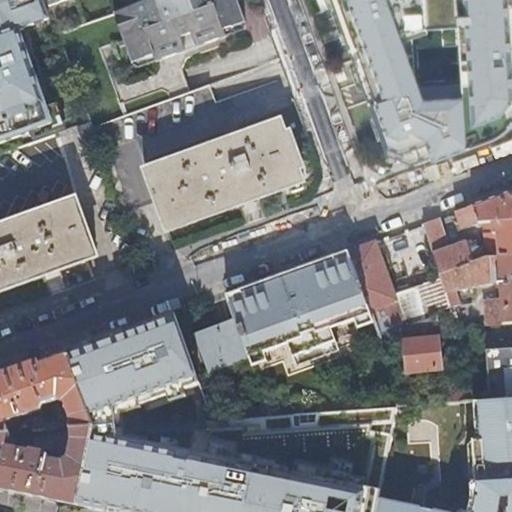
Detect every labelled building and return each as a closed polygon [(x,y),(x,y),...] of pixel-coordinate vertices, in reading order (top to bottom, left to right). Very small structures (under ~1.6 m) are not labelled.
[(0,0),(0,143),(59,122),(25,28),(49,19),(45,7),(63,0),(0,0)] [(245,22),(236,0),(152,0),(113,14),(127,52),(148,45),(152,56),(182,45),(178,33),(189,29),(194,41),(245,22)] [(417,162),(466,145),(492,135),(510,121),(511,117),(511,107),(510,107),(511,104),(511,0),(334,0),(389,151),(417,162)] [(132,63),(152,56),(148,45),(127,52),(132,63)] [(218,102),(211,85),(203,88),(209,105),(218,102)] [(93,149),(101,146),(94,127),(89,114),(76,119),(85,146),(93,149)] [(282,121),(207,148),(146,170),(168,231),(228,209),(304,182),(282,121)] [(438,219),(423,224),(440,274),(488,258),(511,256),(511,192),(455,213),(461,230),(479,224),(484,224),(486,247),(479,249),(477,243),(465,241),(448,247),(438,219)] [(69,287),(95,278),(89,260),(99,256),(78,198),(67,202),(0,226),(0,292),(62,269),(69,287)] [(350,250),(377,325),(381,336),(402,328),(438,315),(452,310),(451,306),(442,279),(397,295),(377,241),(350,250)] [(270,279),(227,295),(228,297),(237,322),(197,336),(210,374),(250,360),(266,355),(290,346),(294,360),(337,344),(332,331),(356,323),(359,331),(377,325),(350,250),(292,271),(293,273),(285,275),(287,281),(273,287),(270,279)] [(440,274),(442,279),(451,306),(462,302),(458,289),(497,282),(498,286),(501,286),(502,297),(485,298),(488,325),(511,323),(511,256),(488,258),(440,274)] [(292,271),(270,279),(273,287),(287,281),(285,275),(293,273),(292,271)] [(438,315),(402,328),(407,373),(443,370),(438,315)] [(75,355),(97,416),(205,378),(183,316),(75,355)] [(471,377),(471,378),(477,402),(481,402),(511,399),(511,348),(487,351),(489,381),(478,382),(478,377),(471,377)] [(92,418),(69,352),(0,376),(0,435),(20,434),(16,420),(44,410),(48,405),(62,399),(68,403),(74,420),(75,430),(96,429),(92,418)] [(250,360),(254,369),(269,364),(266,355),(250,360)] [(445,381),(447,404),(473,402),(477,402),(471,378),(445,381)] [(444,511),(396,502),(381,499),(378,511),(511,511),(511,399),(481,402),(484,442),(478,442),(478,478),(479,492),(475,511),(444,511)] [(477,402),(473,402),(476,442),(478,442),(484,442),(481,402),(477,402)] [(410,407),(406,407),(397,408),(395,415),(408,415),(410,407)] [(95,432),(96,429),(75,430),(76,441),(72,457),(66,461),(52,458),(48,454),(18,448),(20,434),(0,435),(0,489),(80,506),(81,503),(94,438),(95,432)] [(378,511),(381,499),(95,432),(80,506),(109,511),(378,511)]
